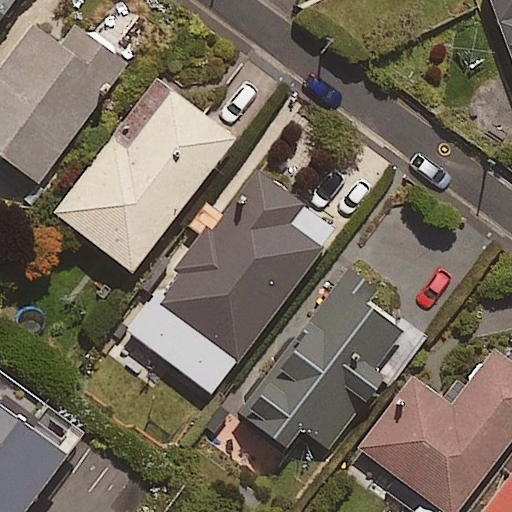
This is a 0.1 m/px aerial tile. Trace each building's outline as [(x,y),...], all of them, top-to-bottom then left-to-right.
[(511,0),(483,0),(511,69),(511,0)] [(55,32),(31,14),(0,55),(0,152),(30,174),(118,55),(66,16),(55,32)] [(127,264),(223,138),(236,148),(283,86),(253,64),(211,118),(157,77),(56,210),(127,264)] [(334,225),(255,165),(221,209),(208,199),(190,223),(202,232),(129,328),(209,389),(334,225)] [(366,350),(390,317),(328,271),(230,402),(277,437),(291,418),(321,440),(380,361),(366,350)] [(442,511),(511,415),(511,361),(482,340),(442,396),(405,369),(352,442),(394,472),(382,490),(394,499),(385,511),(442,511)] [(0,511),(8,511),(69,426),(0,377),(0,511)] [(511,511),(511,461),(508,458),(469,511),(511,511)]
